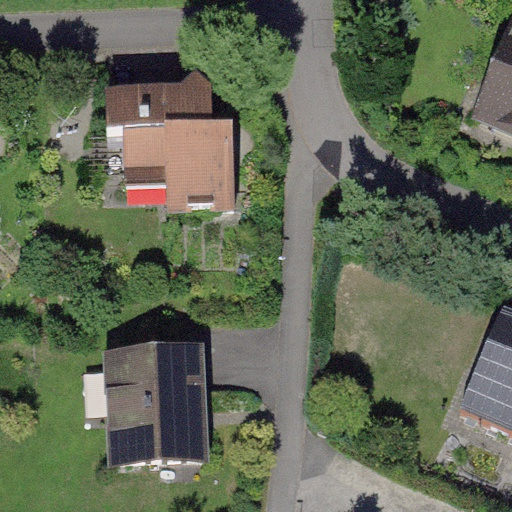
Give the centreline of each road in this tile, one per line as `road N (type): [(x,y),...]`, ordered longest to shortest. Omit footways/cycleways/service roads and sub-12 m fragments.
road 1 (residential): [(287,511),(315,150)]
road 2 (residential): [(315,150),(511,235)]
road 3 (residential): [(314,0),(315,150)]
